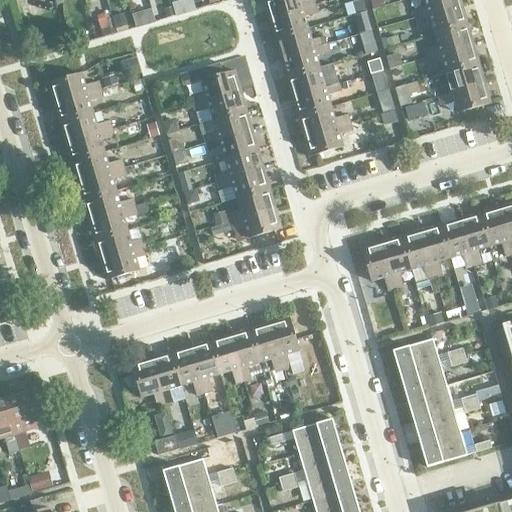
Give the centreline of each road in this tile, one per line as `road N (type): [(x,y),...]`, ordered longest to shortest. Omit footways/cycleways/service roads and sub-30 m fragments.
road 1 (residential): [(69,342),(325,270)]
road 2 (residential): [(399,511),(325,270)]
road 3 (residential): [(69,342),(0,100)]
road 4 (residential): [(304,202),(511,145)]
road 5 (residential): [(245,10),(304,202)]
road 6 (residential): [(117,511),(69,342)]
